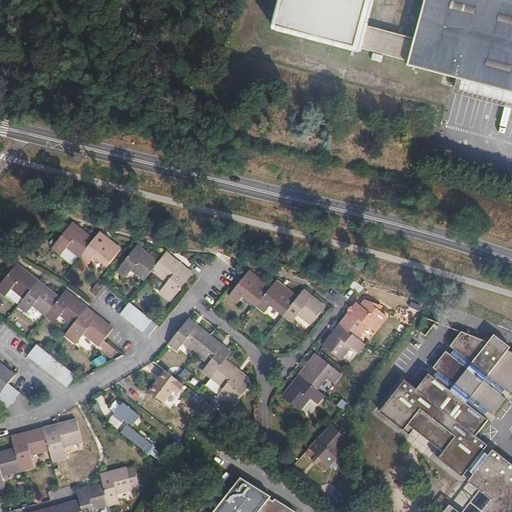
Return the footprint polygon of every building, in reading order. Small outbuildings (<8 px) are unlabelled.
[(511,0),(423,0),(414,39),(365,26),(372,0),(280,0),(273,29),(273,30),(273,31),(274,33),(275,33),(276,34),(358,55),(359,52),(511,93),(511,0)] [(384,61),(372,58),(371,64),(382,67),(384,61)] [(79,258),(93,241),(72,224),(53,248),(61,255),(67,248),(78,257),(79,258)] [(120,250),(99,233),(93,241),(79,258),(88,264),(94,257),(107,267),(120,250)] [(132,270),(144,280),(152,271),(156,265),(157,264),(136,247),(117,270),(125,278),(132,270)] [(67,248),(61,255),(60,256),(71,265),(78,257),(67,248)] [(185,269),(165,254),(157,264),(156,265),(152,271),(166,283),(159,292),(171,302),(193,274),(186,268),(185,269)] [(24,299),(38,282),(16,265),(0,285),(0,291),(6,296),(7,295),(12,289),(24,299)] [(244,296),(256,306),(270,289),(249,272),(229,296),(238,303),(244,296)] [(33,306),(46,316),(59,299),(38,282),(24,299),(19,305),(18,306),(27,313),(33,306)] [(270,289),(256,306),(257,306),(265,313),(271,306),(283,316),(297,299),(276,282),(270,289)] [(101,287),(98,284),(92,290),(96,293),(101,287)] [(7,295),(19,305),(24,299),(12,289),(7,295)] [(303,291),(297,299),(283,316),(284,316),(292,323),(300,315),(312,325),(324,308),(303,291)] [(59,299),(46,316),(54,323),(61,316),(73,326),(86,309),(65,292),(59,299)] [(130,302),(128,304),(120,314),(149,337),(158,325),(130,302)] [(358,305),(341,325),(358,338),(367,326),(374,332),(381,323),(358,305)] [(73,326),(65,335),(76,344),(84,334),(99,346),(105,339),(106,338),(113,330),(86,309),(73,326)] [(437,323),(424,318),(418,331),(426,337),(437,323)] [(187,320),(168,344),(177,351),(183,344),(196,354),(209,337),(187,320)] [(358,353),(365,344),(358,338),(341,325),(341,326),(324,347),(340,360),(350,348),(358,353)] [(501,466),(489,456),(484,452),(473,443),(489,421),(485,418),(489,413),(493,416),(507,399),(503,395),(506,391),(510,394),(511,392),(511,351),(509,351),(511,349),(506,345),(503,349),(496,343),(499,339),(495,336),(489,343),(462,332),(450,346),(455,351),(451,355),(446,352),(434,368),(438,372),(434,377),(429,374),(413,395),(400,387),(386,405),(397,414),(392,422),(410,436),(414,430),(438,449),(433,454),(451,468),(457,461),(464,467),(469,470),(475,475),(477,477),(479,479),(480,481),(481,486),(482,492),(485,494),(470,511),(511,511),(511,464),(506,460),(501,466)] [(209,337),(196,354),(209,364),(203,371),(211,378),(224,361),(230,354),(209,337)] [(105,339),(99,346),(110,355),(116,348),(105,339)] [(67,387),(76,376),(37,344),(28,356),(67,387)] [(97,367),(107,361),(103,355),(93,361),(97,367)] [(316,355),(300,376),(317,389),(326,377),(334,384),(341,374),(316,355)] [(224,361),(211,378),(224,388),(218,396),(227,403),(246,379),(224,361)] [(0,392),(1,393),(9,384),(15,376),(0,364),(0,392)] [(186,386),(165,371),(148,392),(164,404),(174,391),(179,395),(186,386)] [(82,380),(76,376),(67,387),(68,388),(82,380)] [(317,389),(300,376),(283,398),(299,411),(310,399),(317,404),(324,395),(317,389)] [(224,388),(211,378),(205,385),(218,396),(224,388)] [(9,384),(1,393),(0,394),(0,413),(2,416),(20,393),(9,384)] [(342,399),(338,406),(344,410),(349,404),(342,399)] [(201,408),(211,417),(216,412),(217,410),(206,402),(201,408)] [(139,417),(124,404),(115,416),(122,422),(125,419),(132,425),(139,417)] [(239,426),(232,419),(229,421),(236,428),(239,426)] [(44,429),(50,450),(53,462),(66,458),(63,447),(82,441),(77,421),(44,429)] [(310,447),(305,453),(313,461),(318,456),(329,467),(337,458),(330,451),(343,436),(331,424),(310,447)] [(136,434),(125,426),(121,432),(131,441),(136,434)] [(15,450),(21,471),(34,467),(32,455),(50,450),(44,429),(12,438),(15,450)] [(15,450),(0,453),(0,488),(5,487),(2,476),(21,471),(15,450)] [(104,485),(109,505),(119,503),(117,493),(133,489),(132,487),(140,486),(135,468),(128,470),(127,469),(101,476),(104,485)] [(295,511),(275,499),(273,501),(270,498),(269,500),(253,488),(254,486),(241,477),(215,510),(217,511),(295,511)] [(77,492),(80,502),(82,511),(93,511),(93,510),(109,505),(104,485),(77,492)] [(53,508),(54,511),(82,511),(80,502),(53,508)]
